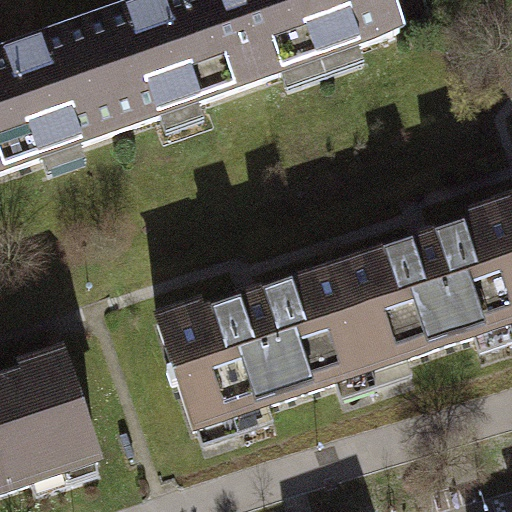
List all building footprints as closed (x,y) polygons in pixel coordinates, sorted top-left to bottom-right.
[(401,36),(388,0),(177,0),(85,33),(121,135),(162,121),(160,115),(196,103),(197,108),(283,78),(281,72),(355,46),(357,52),(401,36)] [(121,135),(85,33),(0,62),(0,177),(44,162),(42,156),(78,144),(80,150),(121,135)] [(511,327),(511,206),(467,222),(469,230),(338,274),(370,371),(403,360),(404,364),(511,327)] [(370,371),(338,274),(205,318),(203,311),(158,326),(194,434),(340,385),(339,381),(370,371)] [(0,498),(99,465),(63,359),(21,373),(24,380),(0,388),(0,498)]
